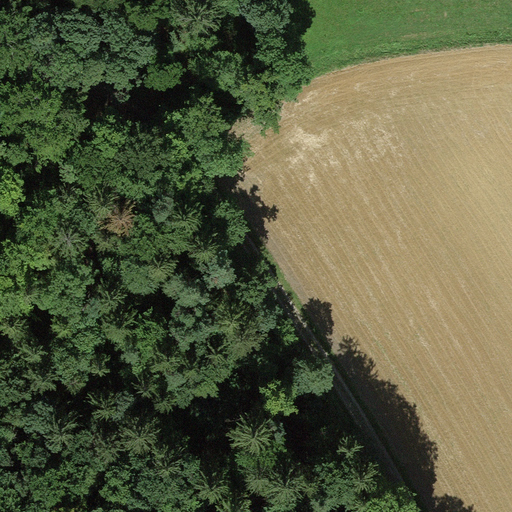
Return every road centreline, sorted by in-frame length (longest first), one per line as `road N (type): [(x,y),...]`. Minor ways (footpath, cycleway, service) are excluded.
road 1 (track): [(0,66),(80,82),(191,169),(419,511)]
road 2 (track): [(59,511),(87,266),(131,118)]
